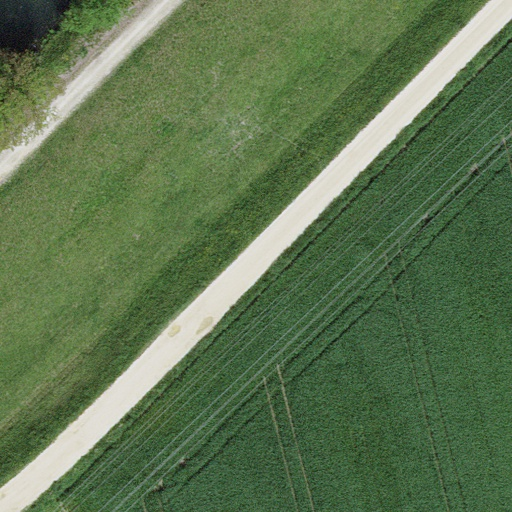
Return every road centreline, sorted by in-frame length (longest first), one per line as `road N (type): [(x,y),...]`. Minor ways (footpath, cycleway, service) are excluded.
road 1 (track): [(498,0),(131,392),(80,460),(3,511)]
road 2 (track): [(159,0),(0,179)]
